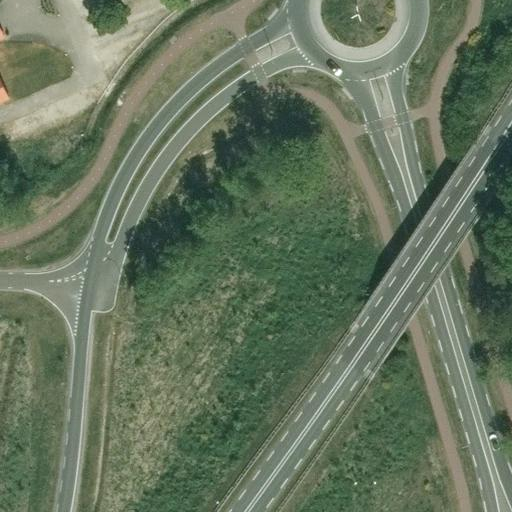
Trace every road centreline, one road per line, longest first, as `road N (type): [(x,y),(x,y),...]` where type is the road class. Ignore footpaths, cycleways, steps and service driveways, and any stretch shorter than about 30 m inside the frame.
road 1 (trunk): [(245,511),(511,123)]
road 2 (primary): [(297,21),(218,64),(162,117),(107,208),(89,282)]
road 3 (unclassified): [(89,282),(108,269),(160,162),(197,119),(240,83),(315,54)]
road 4 (primary): [(486,446),(416,207)]
road 5 (trunk): [(89,282),(65,511)]
road 6 (primary): [(352,71),(416,207)]
road 7 (primary): [(416,207),(391,62)]
